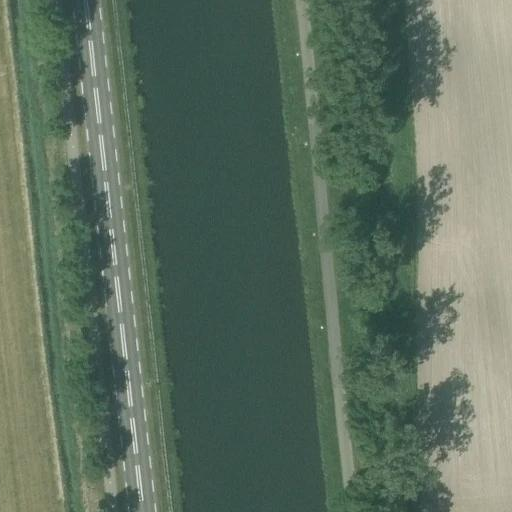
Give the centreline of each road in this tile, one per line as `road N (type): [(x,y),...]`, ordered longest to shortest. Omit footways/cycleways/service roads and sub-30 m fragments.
road 1 (primary): [(142,511),(86,0)]
road 2 (unclassified): [(350,511),(295,0)]
